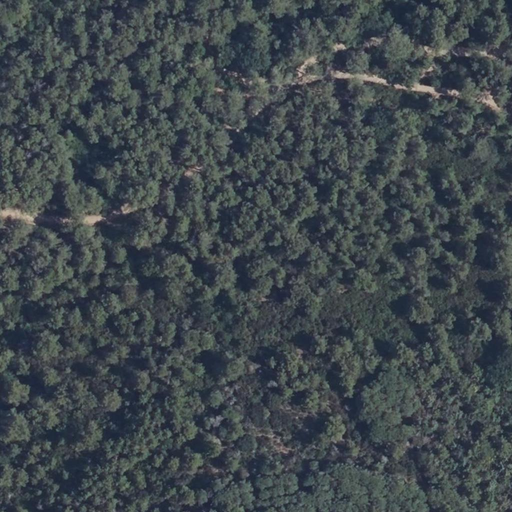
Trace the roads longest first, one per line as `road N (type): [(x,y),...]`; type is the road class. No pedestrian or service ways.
road 1 (track): [(511,61),(485,46),(309,56),(229,149),(173,193),(116,214),(47,218),(0,208)]
road 2 (track): [(511,105),(377,73),(247,77),(221,61),(214,0)]
